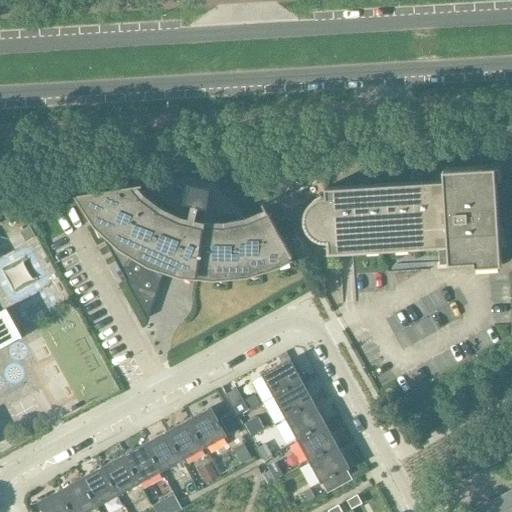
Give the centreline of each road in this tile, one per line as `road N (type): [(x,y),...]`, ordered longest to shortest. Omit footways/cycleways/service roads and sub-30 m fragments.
road 1 (secondary): [(0,95),(511,64)]
road 2 (residential): [(0,479),(295,317),(310,318)]
road 3 (secondary): [(511,16),(244,31)]
road 4 (secondary): [(244,31),(0,46)]
road 5 (residential): [(415,511),(310,318)]
